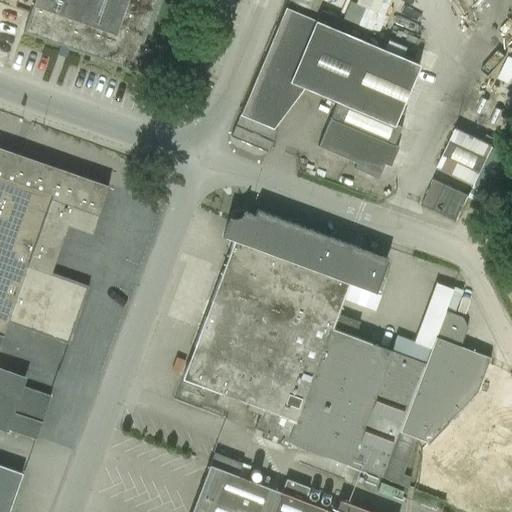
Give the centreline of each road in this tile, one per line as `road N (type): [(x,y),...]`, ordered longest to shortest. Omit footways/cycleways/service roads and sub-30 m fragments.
road 1 (unclassified): [(200,159),(473,255),(511,340)]
road 2 (unclassified): [(200,159),(65,511)]
road 3 (unclassified): [(200,159),(0,89)]
road 4 (unclassified): [(200,159),(273,0)]
